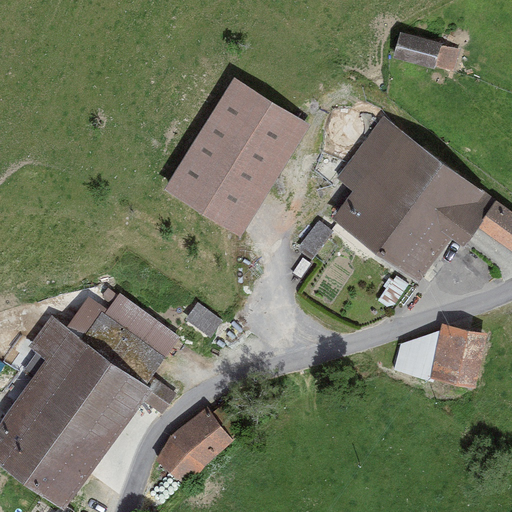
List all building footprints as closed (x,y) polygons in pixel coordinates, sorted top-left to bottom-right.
[(455,68),(461,42),(404,28),(398,54),(455,68)] [(311,127),(235,80),(167,192),(244,238),(311,127)] [(384,118),(339,180),(357,192),(335,222),(421,283),(451,240),(465,250),(480,231),(498,204),(500,201),(384,118)] [(511,213),(498,204),(480,231),(511,251),(511,213)] [(316,253),(335,227),(320,217),(301,243),(316,253)] [(50,317),(27,348),(48,362),(0,427),(0,463),(65,510),(152,391),(50,317)] [(489,337),(443,327),(432,383),(478,393),(489,337)] [(171,437),(157,463),(189,492),(208,469),(234,444),(205,413),(171,437)]
